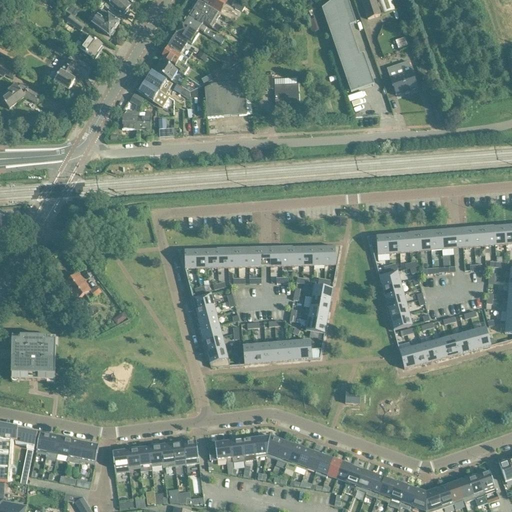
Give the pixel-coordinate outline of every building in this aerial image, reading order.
[(104,7),(110,12),(117,19),(121,15),(123,17),(123,16),(124,17),(129,11),(128,10),(131,7),(128,4),(130,2),(127,0),(106,0),(105,2),(107,4),(104,7)] [(228,2),(225,0),(197,0),(198,0),(221,14),(228,2)] [(335,0),(323,10),(351,94),(375,86),(364,55),(360,56),(350,27),(357,24),(348,0),(335,0)] [(366,0),(362,2),(368,20),(381,16),(375,0),(366,0)] [(377,0),(382,15),(396,10),(392,0),(377,0)] [(197,1),(192,9),(216,25),(216,24),(221,16),(197,1)] [(235,1),(232,7),(242,13),(246,8),(235,1)] [(216,25),(192,9),(190,12),(189,12),(189,15),(187,17),(202,27),(204,24),(211,28),(219,34),(222,28),(216,24),(216,25)] [(120,23),(108,15),(102,10),(92,25),(110,38),(110,37),(112,37),(115,33),(114,31),(120,23)] [(85,27),(71,16),(67,22),(81,33),(85,27)] [(217,37),(202,27),(187,17),(182,25),(197,35),(199,31),(210,38),(222,45),(224,42),(217,37)] [(197,35),(182,25),(177,34),(194,44),(199,36),(197,35)] [(102,47),(89,37),(84,33),(81,39),(85,42),(79,50),(93,60),(93,59),(95,61),(100,54),(98,53),(102,47)] [(171,41),(172,42),(168,48),(182,57),(183,57),(181,56),(182,53),(186,56),(190,50),(197,54),(199,52),(192,47),(193,46),(176,35),(174,38),(171,41)] [(271,46),(259,39),(254,48),(260,51),(261,52),(271,46)] [(179,62),(182,57),(168,48),(167,49),(166,48),(164,51),(165,53),(161,58),(176,68),(175,70),(178,72),(184,77),(189,69),(179,62)] [(196,58),(204,64),(208,58),(200,52),(196,58)] [(239,64),(233,59),(229,56),(223,65),(227,67),(229,69),(239,64)] [(52,73),(49,78),(50,80),(55,84),(55,85),(56,87),(58,88),(60,88),(61,87),(69,91),(75,80),(70,77),(77,66),(64,58),(61,64),(64,66),(59,75),(54,73),(52,73)] [(178,72),(175,70),(161,61),(158,66),(157,66),(155,69),(155,70),(154,71),(172,82),(178,72)] [(0,64),(0,76),(4,78),(5,76),(14,81),(18,75),(0,64)] [(245,82),(244,75),(249,74),(248,64),(243,64),(243,65),(206,86),(209,119),(248,116),(247,108),(252,107),(249,81),(245,82)] [(146,82),(145,83),(160,93),(161,93),(166,96),(169,91),(173,86),(152,73),(149,77),(149,78),(148,78),(147,79),(147,80),(146,81),(146,82)] [(265,74),(266,76),(266,91),(273,90),(272,77),(275,76),(274,73),(265,74)] [(412,73),(390,80),(396,96),(403,94),(403,96),(411,93),(410,91),(417,89),(412,73)] [(276,105),(299,104),(299,86),(297,86),(297,80),(275,81),(275,87),(276,105)] [(142,89),(139,94),(163,110),(167,103),(170,98),(166,96),(161,93),(160,93),(145,83),(143,87),(142,86),(140,89),(142,89)] [(201,88),(196,84),(189,94),(190,94),(201,88)] [(9,93),(1,99),(10,111),(26,98),(38,105),(42,97),(28,89),(22,85),(18,88),(17,87),(16,86),(8,92),(9,93)] [(181,96),(184,90),(177,86),(174,91),(181,96)] [(136,113),(139,113),(143,101),(134,95),(131,101),(137,105),(136,109),(136,113)] [(123,117),(123,131),(135,132),(135,137),(137,138),(138,132),(138,123),(136,123),(136,118),(139,118),(139,114),(139,113),(136,113),(126,113),(123,117)] [(139,118),(136,118),(136,123),(138,123),(138,132),(150,132),(151,114),(139,114),(139,118)] [(506,246),(504,227),(494,228),(495,247),(506,246)] [(495,247),(494,228),(483,229),(485,248),(495,247)] [(485,248),(483,229),(473,230),(474,249),(485,248)] [(474,249),(473,230),(461,231),(457,231),(458,250),(463,249),(474,249)] [(457,231),(452,231),(440,232),(442,251),(453,250),(458,250),(457,231)] [(442,251),(440,232),(430,233),(431,252),(442,251)] [(431,252),(430,233),(419,234),(420,253),(431,252)] [(420,253),(419,234),(409,235),(410,254),(420,253)] [(410,254),(409,235),(398,236),(400,255),(410,254)] [(400,255),(398,236),(388,237),(389,255),(400,255)] [(389,255),(388,237),(369,238),(371,246),(377,245),(378,256),(389,255)] [(324,267),(324,248),(313,249),(313,268),(324,267)] [(337,267),(340,248),(324,248),(324,267),(337,267)] [(282,268),(282,249),(270,250),(270,269),(282,268)] [(292,268),(292,249),(282,249),(282,268),(292,268)] [(303,268),(302,249),(292,249),(292,268),(303,268)] [(313,268),(313,249),(302,249),(303,268),(313,268)] [(239,269),(238,250),(228,251),(228,270),(239,269)] [(249,269),(249,250),(238,250),(239,269),(249,269)] [(261,262),(260,250),(249,250),(249,269),(261,269),(261,262)] [(266,250),(264,250),(260,250),(261,262),(261,269),(266,269),(270,269),(270,250),(266,250)] [(196,270),(196,251),(180,252),(185,271),(196,270)] [(207,270),(207,251),(196,251),(196,270),(207,270)] [(218,270),(217,251),(207,251),(207,270),(218,270)] [(228,270),(228,251),(217,251),(218,270),(228,270)] [(484,263),(484,255),(471,256),(472,264),(484,263)] [(401,284),(398,273),(380,278),(383,289),(401,284)] [(66,286),(64,287),(76,303),(85,296),(90,302),(95,298),(101,293),(97,288),(91,292),(79,277),(71,282),(69,282),(66,284),(66,286)] [(404,295),(401,284),(383,289),(385,300),(404,295)] [(331,302),(333,290),(314,287),(312,299),(331,302)] [(216,306),(213,295),(193,300),(196,311),(214,307),(216,306)] [(406,305),(404,295),(385,300),(388,310),(406,305)] [(329,313),(331,302),(312,299),(310,309),(329,313)] [(409,315),(406,305),(388,310),(391,320),(409,315)] [(214,307),(196,311),(199,322),(217,317),(214,307)] [(327,323),(329,313),(310,309),(308,320),(327,323)] [(412,327),(409,315),(391,320),(394,332),(412,327)] [(220,328),(217,317),(199,322),(201,333),(220,328)] [(325,335),(327,323),(308,320),(306,332),(319,334),(324,335),(325,335)] [(222,339),(220,328),(201,333),(204,343),(222,339)] [(489,341),(486,329),(474,332),(479,351),(491,347),(489,341)] [(479,351),(474,332),(464,335),(469,353),(479,351)] [(469,353),(464,335),(454,338),(458,356),(469,353)] [(12,359),(11,381),(55,382),(56,338),(12,337),(12,351),(12,359)] [(458,356),(454,338),(443,341),(448,359),(458,356)] [(225,349),(222,339),(204,343),(207,354),(225,349)] [(448,359),(443,341),(432,344),(437,362),(448,359)] [(312,361),(310,342),(299,343),(300,362),(312,361)] [(300,362),(299,343),(287,344),(289,363),(300,362)] [(289,363),(287,344),(276,345),(278,364),(289,363)] [(437,362),(432,344),(421,347),(426,365),(437,362)] [(278,364),(276,345),(266,346),(267,364),(278,364)] [(267,364),(266,346),(255,347),(256,365),(267,364)] [(256,365),(255,347),(243,348),(245,366),(256,365)] [(426,365),(421,347),(411,349),(416,368),(426,365)] [(230,368),(225,349),(207,354),(211,369),(230,368)] [(416,368),(411,349),(399,352),(404,371),(416,368)] [(97,366),(97,374),(109,374),(110,366),(97,366)] [(44,395),(45,388),(36,386),(35,393),(44,395)] [(116,387),(117,408),(128,408),(128,395),(124,395),(124,386),(116,387)] [(345,405),(360,406),(361,395),(346,394),(345,405)] [(0,484),(8,485),(11,444),(16,444),(16,445),(35,449),(38,434),(18,431),(18,430),(0,426),(0,484)] [(47,457),(51,437),(40,435),(36,454),(46,457),(47,457)] [(58,456),(61,439),(51,437),(47,457),(46,457),(46,458),(57,461),(58,456)] [(266,457),(270,438),(254,440),(256,456),(256,459),(266,457)] [(284,443),(270,438),(266,457),(277,462),(284,443)] [(69,458),(72,441),(61,439),(58,456),(68,458),(69,458)] [(254,440),(242,441),(245,462),(256,461),(256,459),(256,456),(254,440)] [(80,463),(84,444),(72,441),(69,458),(68,458),(67,463),(80,465),(80,464),(80,463)] [(242,441),(230,443),(232,459),(233,464),(245,462),(242,441)] [(199,465),(197,443),(184,445),(187,466),(199,465)] [(232,459),(230,443),(215,444),(216,453),(209,453),(210,462),(232,459)] [(287,465),(294,446),(284,443),(277,462),(287,465)] [(95,466),(99,447),(84,444),(80,463),(80,464),(95,466)] [(187,466),(184,445),(173,446),(175,468),(187,466)] [(175,468),(173,446),(161,447),(163,467),(163,469),(175,468)] [(287,465),(285,470),(295,473),(296,468),(303,450),(294,446),(287,465)] [(163,467),(161,447),(150,449),(152,466),(151,466),(152,469),(163,467)] [(152,466),(150,449),(138,450),(140,467),(141,467),(151,466),(152,466)] [(140,467),(138,450),(127,452),(129,471),(130,471),(141,470),(141,467),(140,467)] [(307,469),(313,453),(303,450),(296,468),(306,472),(307,469)] [(129,471),(127,452),(113,453),(115,475),(130,473),(130,471),(129,471)] [(317,473),(322,457),(313,453),(307,469),(316,472),(317,473)] [(327,477),(333,461),(322,457),(317,473),(316,472),(315,475),(327,480),(328,477),(327,477)] [(337,480),(343,464),(333,461),(327,477),(328,477),(337,480)] [(511,472),(508,461),(499,465),(505,484),(511,481),(511,472)] [(347,483),(352,468),(343,464),(337,480),(346,483),(347,483)] [(356,490),(363,471),(352,468),(347,483),(346,483),(345,486),(356,490)] [(367,494),(374,475),(363,471),(356,490),(366,494),(367,494)] [(489,472),(477,476),(484,494),(495,490),(489,472)] [(384,479),(374,475),(367,494),(366,494),(366,496),(377,500),(384,479)] [(477,476),(468,480),(475,501),(478,508),(487,505),(485,497),(484,494),(477,476)] [(65,478),(64,484),(75,487),(76,481),(71,480),(65,478)] [(396,484),(384,479),(377,500),(389,504),(391,500),(391,499),(396,484)] [(475,501),(468,480),(458,483),(464,502),(465,504),(475,501)] [(464,502),(458,483),(447,487),(453,506),(464,502)] [(389,504),(388,506),(398,510),(399,508),(401,503),(407,487),(396,484),(391,499),(391,500),(389,504)] [(0,485),(0,511),(25,511),(26,509),(27,509),(29,487),(0,485)] [(417,491),(407,487),(401,503),(399,508),(409,511),(411,507),(417,491)] [(453,506),(447,487),(436,491),(443,510),(453,506)] [(426,511),(426,495),(417,491),(411,507),(425,511),(426,511)] [(436,511),(443,510),(436,491),(426,495),(426,511),(436,511)] [(66,495),(64,502),(75,504),(84,499),(66,495)] [(91,511),(84,499),(75,504),(79,511),(91,511)] [(145,508),(144,500),(135,502),(136,509),(145,508)]
